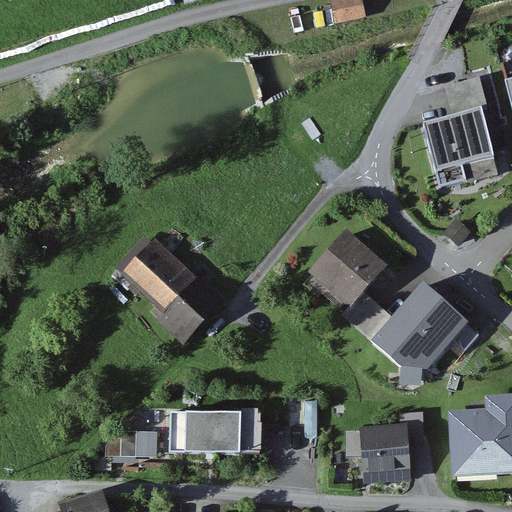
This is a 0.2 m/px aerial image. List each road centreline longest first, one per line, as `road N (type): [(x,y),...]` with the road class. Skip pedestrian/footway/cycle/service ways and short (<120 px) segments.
road 1 (residential): [(488,511),(215,488),(16,487)]
road 2 (unclassified): [(450,0),(374,160),(377,193),(392,214),(462,278)]
road 3 (track): [(288,0),(0,82)]
road 4 (unknown): [(374,160),(317,205),(230,307)]
